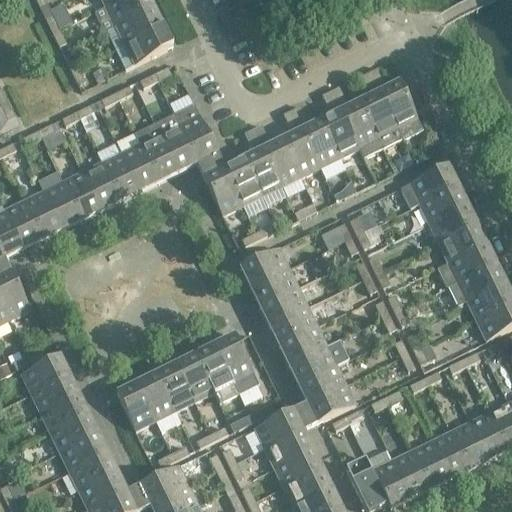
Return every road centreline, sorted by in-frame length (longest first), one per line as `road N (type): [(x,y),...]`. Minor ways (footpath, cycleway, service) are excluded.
road 1 (unclassified): [(409,45),(383,48),(268,102),(232,85),(191,0)]
road 2 (residential): [(511,255),(409,45)]
